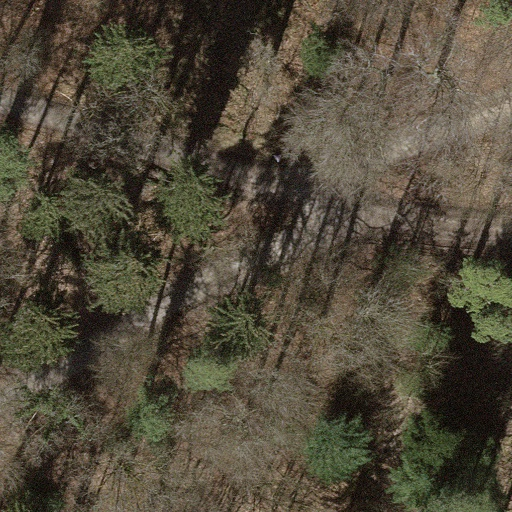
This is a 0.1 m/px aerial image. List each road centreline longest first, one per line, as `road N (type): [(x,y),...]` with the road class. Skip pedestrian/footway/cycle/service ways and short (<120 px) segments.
road 1 (track): [(0,384),(353,212),(363,155),(511,106)]
road 2 (track): [(511,223),(353,212),(93,114),(0,97)]
